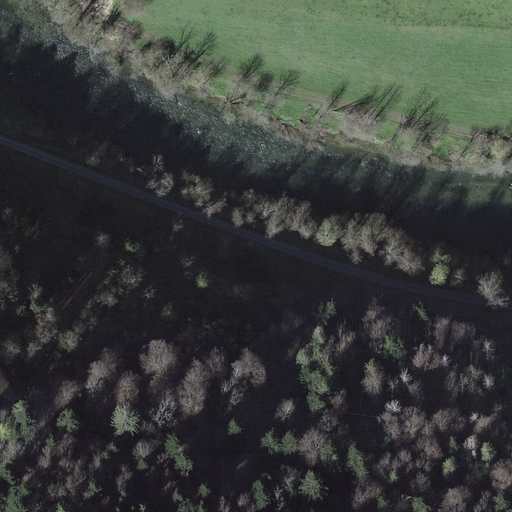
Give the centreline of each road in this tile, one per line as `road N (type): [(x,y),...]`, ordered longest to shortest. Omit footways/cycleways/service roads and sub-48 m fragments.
road 1 (unclassified): [(511,302),(394,281),(306,254),(0,138)]
road 2 (track): [(511,138),(301,93),(197,59),(103,13)]
